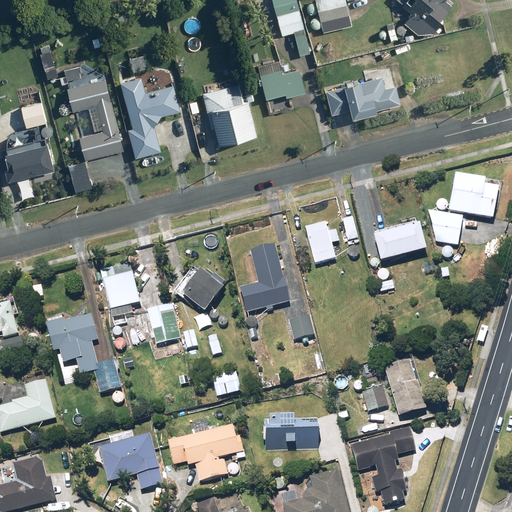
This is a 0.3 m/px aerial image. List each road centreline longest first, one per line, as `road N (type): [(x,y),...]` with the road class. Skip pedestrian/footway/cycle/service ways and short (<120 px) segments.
road 1 (residential): [(511,118),(0,248)]
road 2 (tertiary): [(456,511),(511,331)]
